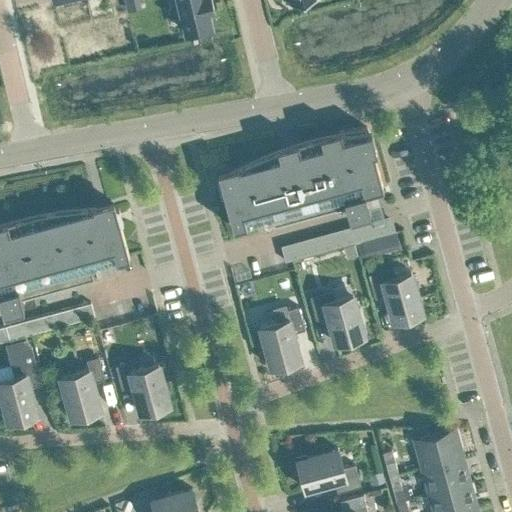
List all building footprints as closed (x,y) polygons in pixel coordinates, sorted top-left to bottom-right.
[(212,9),(209,0),(170,0),(170,1),(173,0),(178,0),(186,29),(195,26),(196,29),(210,26),(209,23),(211,23),(208,10),(212,9)] [(381,183),(365,125),(350,127),(337,129),(339,136),(294,148),(292,142),(281,145),(283,151),(246,161),(248,167),(217,175),(231,224),(269,214),(272,224),(344,204),(347,214),(368,208),(363,188),(381,183)] [(128,253),(114,203),(85,212),(82,206),(0,228),(0,305),(1,309),(22,303),(20,297),(93,277),(89,263),(128,253)] [(388,220),(378,223),(381,233),(391,230),(388,220)] [(369,235),(381,233),(378,223),(367,225),(369,235)] [(358,238),(369,235),(367,225),(356,228),(358,238)] [(347,240),(358,238),(356,228),(344,230),(347,240)] [(335,243),(347,240),(344,230),(333,233),(335,243)] [(324,245),(335,243),(333,233),(322,235),(324,245)] [(372,235),(361,239),(362,242),(366,256),(374,254),(385,251),(380,233),(372,235)] [(313,248),(324,245),(322,235),(310,238),(313,248)] [(301,250),(313,248),(310,238),(299,240),(301,250)] [(290,253),(301,250),(299,240),(288,243),(290,253)] [(279,255),(290,253),(288,243),(276,245),(279,255)] [(394,271),(392,265),(367,272),(373,294),(383,291),(390,319),(424,310),(412,266),(394,271)] [(366,332),(355,288),(323,297),(321,290),(309,293),(315,316),(325,314),(332,341),(366,332)] [(89,300),(0,324),(0,338),(93,314),(89,300)] [(275,317),(256,322),(268,366),(303,357),(295,329),(304,327),(297,303),(285,307),(284,301),(271,305),(275,317)] [(40,381),(34,358),(30,343),(6,349),(12,372),(0,375),(0,404),(5,421),(39,411),(32,383),(40,381)] [(68,416),(103,407),(95,379),(104,377),(97,353),(86,357),(87,363),(56,372),(68,416)] [(172,402),(160,357),(127,366),(126,359),(114,363),(120,385),(130,383),(137,411),(172,402)] [(421,465),(462,453),(460,445),(458,445),(453,428),(414,439),(421,465)] [(342,464),(337,446),(306,454),(305,451),(295,454),(303,486),(333,478),(336,490),(359,483),(353,461),(342,464)] [(428,490),(467,480),(463,463),(464,462),(462,453),(421,465),(428,490)] [(388,473),(397,471),(393,458),(384,461),(388,473)] [(397,471),(388,473),(392,488),(401,485),(397,471)] [(434,511),(450,511),(476,505),(474,496),(472,496),(467,480),(428,490),(434,511)] [(198,511),(191,486),(150,497),(154,511),(198,511)] [(367,511),(361,491),(338,498),(341,509),(331,511),(367,511)]
